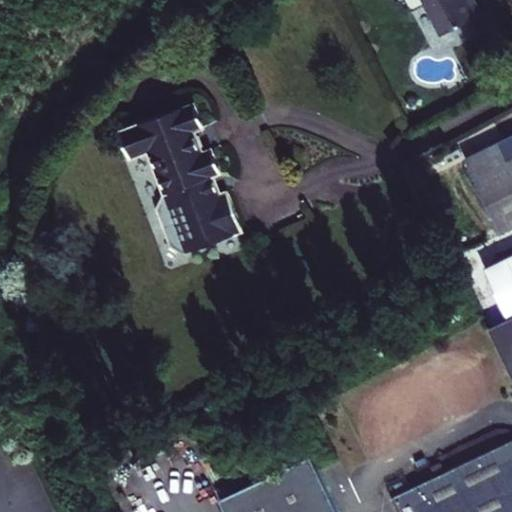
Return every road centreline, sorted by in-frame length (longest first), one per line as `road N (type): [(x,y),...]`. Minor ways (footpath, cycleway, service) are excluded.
road 1 (unknown): [(247,125),(273,189),(286,198),(337,169),(399,152)]
road 2 (unknown): [(399,152),(301,115),(247,125)]
road 3 (unknown): [(511,90),(399,152)]
